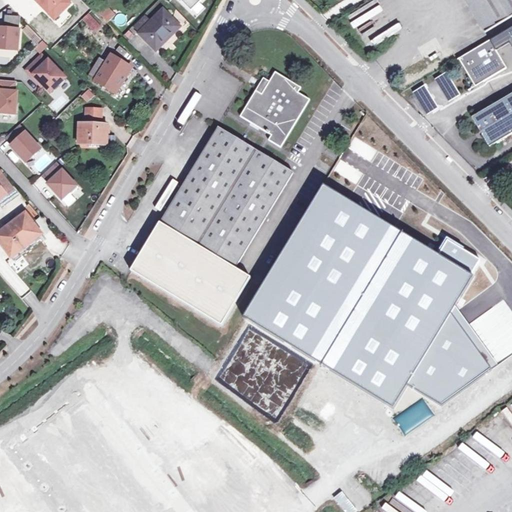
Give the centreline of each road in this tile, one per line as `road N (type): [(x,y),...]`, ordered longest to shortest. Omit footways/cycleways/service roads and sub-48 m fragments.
road 1 (unclassified): [(243,9),(46,328),(0,373)]
road 2 (unclassified): [(511,233),(326,49),(267,10)]
